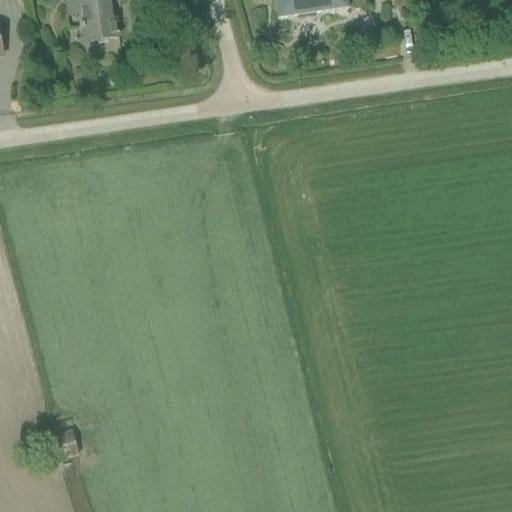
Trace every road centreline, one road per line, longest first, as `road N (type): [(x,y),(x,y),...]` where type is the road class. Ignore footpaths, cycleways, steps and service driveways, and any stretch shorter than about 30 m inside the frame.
road 1 (residential): [(241,107),(511,69)]
road 2 (residential): [(0,143),(241,107)]
